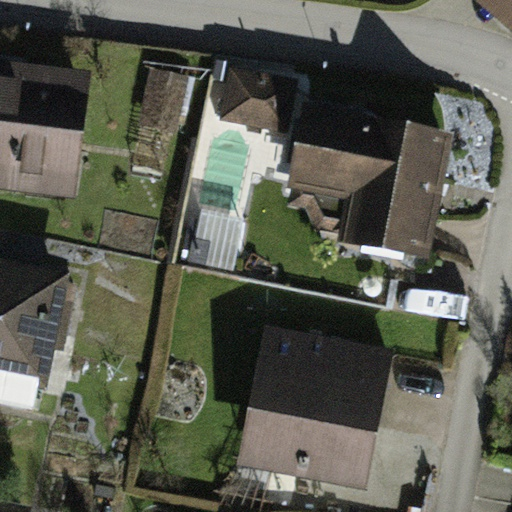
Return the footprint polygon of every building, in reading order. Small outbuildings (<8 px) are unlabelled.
[(231,58),(210,117),(287,144),(308,85),(231,58)] [(93,88),(0,78),(0,196),(81,205),(93,88)] [(443,152),(304,126),(291,196),(345,207),(337,250),(422,266),(443,152)] [(73,282),(0,268),(0,368),(55,379),(73,282)] [(395,366),(267,341),(240,475),(369,500),(395,366)]
